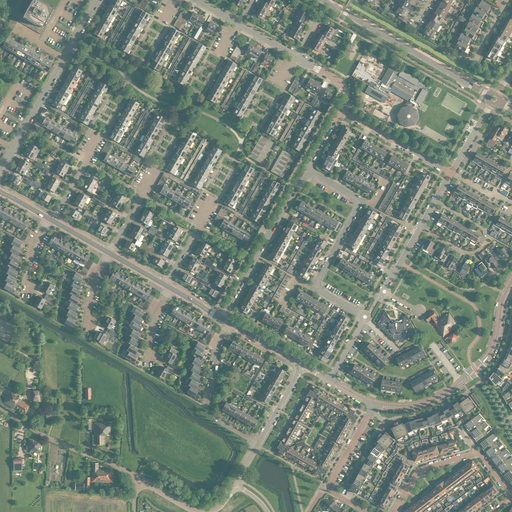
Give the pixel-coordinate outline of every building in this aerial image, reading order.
[(39,26),(41,27),(44,29),(46,24),(44,23),(53,9),(36,0),(32,0),(23,17),(26,18),(28,20),(31,21),(34,23),(36,24),(39,26)] [(241,5),(242,2),(238,0),(232,0),(230,4),(235,7),(236,5),(242,8),(243,6),(241,5)] [(263,2),(271,6),(275,9),(276,8),(274,7),(276,3),(270,0),(267,0),(267,1),(266,0),(264,0),(263,0),(263,1),(263,2)] [(401,0),(398,6),(400,7),(408,12),(410,13),(412,10),(410,9),(411,8),(410,7),(411,5),(403,0),(402,0),(401,0)] [(119,6),(111,1),(108,7),(116,11),(119,6)] [(437,3),(436,6),(438,7),(448,13),(451,6),(450,6),(442,1),(440,4),(439,3),(439,4),(437,3)] [(257,5),(268,11),(271,6),(263,2),(261,4),(260,4),(259,3),(257,5)] [(491,7),(481,2),(478,8),(486,13),(489,15),(491,12),(490,11),(491,10),(489,9),(491,7)] [(259,9),(257,11),(265,16),(268,11),(257,5),(256,7),(258,8),(259,9)] [(108,7),(105,12),(113,17),(116,11),(108,7)] [(408,12),(400,7),(396,13),(399,15),(397,18),(405,23),(409,17),(408,16),(408,15),(407,14),(408,12)] [(444,19),(448,13),(438,7),(437,10),(436,9),(435,10),(434,9),(432,12),(433,13),(443,19),(444,19)] [(486,13),(478,8),(476,8),(473,14),(482,19),(485,21),(486,18),(485,17),(486,16),(484,15),(486,13)] [(295,14),(304,19),(305,16),(308,18),(309,15),(308,15),(306,14),(298,9),(295,14)] [(141,11),(138,17),(146,21),(149,16),(141,11)] [(256,20),(260,22),(261,21),(261,20),(263,20),(265,21),(268,17),(265,16),(257,11),(256,13),(255,13),(253,12),(252,14),(257,17),(256,18),(256,20)] [(16,24),(18,21),(17,21),(20,15),(15,12),(10,20),(16,24)] [(110,22),(113,17),(105,12),(102,18),(110,22)] [(182,22),(181,24),(180,26),(178,29),(178,30),(181,31),(186,22),(193,26),(199,16),(193,13),(189,20),(185,17),(184,18),(183,21),(182,22)] [(439,25),(443,19),(433,13),(432,16),(431,15),(430,16),(429,15),(427,18),(431,20),(439,25)] [(293,19),(295,20),(304,25),(305,23),(303,22),(302,21),(304,19),(295,14),(293,19)] [(470,21),(479,27),(481,27),(483,24),(481,23),(482,22),(481,22),(482,19),(473,14),(469,21),(470,21)] [(193,26),(199,29),(204,19),(199,16),(193,26)] [(143,27),(146,21),(138,17),(135,22),(143,27)] [(107,28),(110,22),(102,18),(99,23),(107,28)] [(293,25),(303,31),(305,29),(303,28),(302,27),(304,25),(295,20),(293,25)] [(440,26),(439,25),(431,20),(429,23),(428,22),(427,23),(426,22),(424,25),(426,26),(435,32),(436,32),(440,26)] [(478,29),(479,27),(470,21),(466,28),(476,33),(478,35),(480,32),(479,31),(479,30),(478,29)] [(140,32),(143,27),(135,22),(132,28),(140,32)] [(207,34),(208,32),(212,34),(216,26),(210,22),(204,32),(207,34)] [(99,23),(96,29),(104,33),(107,28),(99,23)] [(511,33),(511,31),(511,26),(505,23),(504,23),(502,25),(503,26),(502,27),(504,28),(511,33)] [(326,28),(324,31),(332,35),(335,30),(324,24),(323,26),(325,28),(326,28)] [(10,34),(13,29),(7,25),(4,30),(10,34)] [(300,32),(302,33),(303,31),(293,25),(290,30),(298,34),(300,32)] [(431,38),(435,32),(426,26),(424,29),(423,28),(422,29),(421,28),(419,31),(431,38)] [(511,33),(504,28),(502,27),(502,28),(501,28),(499,30),(500,31),(500,32),(508,37),(511,33)] [(136,37),(140,32),(132,28),(129,33),(136,37)] [(462,34),(471,39),(474,41),(476,38),(475,37),(476,36),(474,35),(476,33),(466,28),(462,34)] [(106,34),(104,33),(96,29),(93,34),(100,39),(102,35),(105,37),(106,34)] [(172,29),(168,34),(176,39),(176,38),(180,33),(172,29)] [(287,35),(298,41),(299,38),(297,37),(298,34),(290,30),(287,35)] [(330,40),(332,35),(324,31),(323,33),(322,33),(320,32),(319,34),(327,38),(330,40)] [(497,35),(498,35),(497,37),(505,42),(506,42),(508,37),(500,32),(499,33),(498,33),(497,35)] [(133,43),(136,37),(129,33),(125,38),(133,43)] [(165,40),(173,44),(175,41),(177,42),(179,40),(176,38),(176,39),(168,34),(165,40)] [(315,35),(314,37),(324,43),(327,38),(319,34),(317,36),(315,35)] [(471,39),(462,34),(461,34),(458,40),(459,41),(468,47),(469,47),(471,44),(470,43),(471,42),(469,41),(471,39)] [(12,40),(7,37),(2,47),(6,50),(12,40)] [(322,48),(324,43),(314,37),(312,39),(314,40),(315,41),(314,43),(322,48)] [(496,38),(494,37),(493,39),(494,40),(494,41),(502,46),(505,42),(497,37),(496,37),(496,38)] [(130,48),(133,43),(125,38),(122,44),(130,48)] [(16,43),(12,40),(6,50),(11,52),(16,43)] [(170,50),(170,49),(173,44),(165,40),(162,45),(170,50)] [(459,41),(455,47),(462,51),(459,55),(466,58),(468,55),(467,54),(469,51),(467,50),(468,49),(467,48),(468,47),(459,41)] [(491,45),(491,46),(499,51),(502,46),(494,41),(493,43),(491,42),(490,44),(491,45)] [(193,48),(195,49),(202,54),(205,48),(198,43),(196,42),(193,48)] [(11,52),(15,55),(21,45),(16,43),(11,52)] [(308,47),(313,49),(312,52),(316,55),(318,52),(319,53),(322,48),(314,43),(312,46),(311,45),(310,44),(308,47)] [(127,54),(130,48),(122,44),(119,50),(127,54)] [(25,48),(21,45),(15,55),(20,57),(25,48)] [(170,50),(162,45),(159,50),(167,55),(169,52),(171,53),(172,51),(170,49),(170,50)] [(249,45),(244,54),(246,56),(247,54),(251,56),(255,48),(249,45)] [(489,46),(487,49),(489,49),(488,51),(497,56),(499,51),(491,46),(490,47),(489,46)] [(20,57),(24,60),(29,50),(25,48),(20,57)] [(261,52),(255,48),(251,56),(254,58),(253,60),(255,61),(261,52)] [(191,54),(199,59),(202,54),(195,49),(191,54)] [(34,53),(29,50),(24,60),(28,62),(34,53)] [(159,50),(156,56),(164,60),(167,55),(159,50)] [(498,57),(497,56),(488,51),(487,52),(486,51),(485,53),(486,54),(485,56),(496,62),(498,57)] [(28,62),(33,65),(38,55),(34,53),(28,62)] [(188,60),(196,64),(199,59),(191,54),(188,60)] [(263,65),(264,64),(268,66),(272,58),(266,54),(261,64),(263,65)] [(43,58),(38,55),(33,65),(37,67),(43,58)] [(161,66),(164,60),(156,56),(153,61),(161,66)] [(37,67),(42,70),(47,61),(43,58),(37,67)] [(185,65),(193,70),(196,64),(188,60),(185,65)] [(42,70),(46,73),(52,63),(47,61),(42,70)] [(158,71),(161,66),(153,61),(150,67),(158,71)] [(225,66),(233,71),(236,65),(228,61),(225,66)] [(418,80),(401,70),(400,72),(398,71),(389,66),(380,81),(363,72),(367,65),(360,61),(351,76),(368,86),(364,92),(367,94),(371,96),(372,97),(382,102),(382,103),(384,103),(389,94),(388,94),(390,91),(390,92),(390,91),(407,101),(406,104),(405,104),(405,105),(403,105),(403,108),(401,108),(397,114),(397,115),(397,116),(399,123),(405,127),(406,127),(407,127),(414,125),(417,119),(418,118),(418,117),(417,114),(419,113),(419,112),(418,108),(418,106),(418,104),(420,105),(427,92),(426,92),(428,88),(427,87),(423,85),(422,84),(418,82),(418,80)] [(182,71),(190,75),(193,70),(185,65),(183,64),(182,67),(184,68),(182,71)] [(222,72),(230,76),(233,71),(225,66),(222,72)] [(74,67),(70,73),(78,77),(81,72),(74,67)] [(179,76),(187,81),(190,75),(182,71),(180,69),(177,75),(179,76)] [(227,82),(228,83),(232,77),(230,76),(222,72),(219,77),(227,82)] [(67,78),(75,83),(78,77),(70,73),(67,78)] [(183,86),(187,81),(179,76),(177,75),(175,77),(178,78),(176,82),(174,84),(181,89),(183,86)] [(249,80),(251,81),(259,86),(262,80),(253,75),(249,80)] [(224,87),(227,82),(219,77),(216,83),(224,87)] [(67,78),(64,84),(72,88),(75,83),(67,78)] [(305,87),(307,88),(306,91),(309,93),(315,82),(310,79),(305,87)] [(248,86),(256,91),(259,86),(251,81),(248,86)] [(100,82),(97,88),(105,92),(108,87),(100,82)] [(316,93),(317,93),(321,86),(315,82),(309,93),(315,96),(316,93)] [(213,88),(220,93),(224,87),(216,83),(213,88)] [(69,94),(72,88),(64,84),(61,89),(69,94)] [(245,92),(252,97),(256,91),(248,86),(245,92)] [(105,92),(97,88),(94,93),(102,98),(105,92)] [(220,93),(213,88),(210,94),(217,98),(220,93)] [(66,99),(69,94),(61,89),(58,94),(66,99)] [(329,104),(332,98),(330,97),(333,92),(326,89),(320,99),(329,104)] [(245,92),(241,97),(249,102),(252,97),(245,92)] [(89,98),(91,99),(99,103),(102,98),(94,93),(92,97),(91,96),(89,98)] [(63,104),(66,99),(58,94),(55,100),(63,104)] [(210,94),(206,99),(214,104),(217,98),(210,94)] [(286,94),(283,99),(291,104),(294,98),(286,94)] [(246,107),(249,102),(241,97),(238,103),(246,107)] [(91,99),(88,104),(96,109),(99,103),(91,99)] [(280,105),(288,109),(291,104),(283,99),(280,105)] [(59,110),(63,104),(55,100),(52,106),(59,110)] [(127,105),(135,110),(139,104),(131,100),(127,105)] [(243,113),(246,107),(238,103),(235,108),(243,113)] [(92,114),(96,109),(88,104),(85,110),(92,114)] [(135,110),(127,105),(124,111),(132,115),(134,116),(135,114),(134,113),(135,110)] [(276,110),(285,115),(288,109),(280,105),(276,110)] [(240,119),(243,113),(235,108),(232,114),(240,119)] [(310,114),(318,119),(321,113),(313,109),(310,114)] [(85,110),(81,115),(89,120),(92,114),(85,110)] [(273,116),(281,120),(285,115),(276,110),(273,116)] [(121,116),(129,121),(132,115),(124,111),(121,116)] [(306,120),(314,124),(318,119),(310,114),(306,120)] [(86,125),(89,120),(81,115),(80,118),(78,117),(76,120),(86,125)] [(154,120),(161,125),(165,119),(157,115),(154,120)] [(126,126),(129,121),(121,116),(118,122),(126,126)] [(270,121),(278,126),(281,120),(273,116),(270,121)] [(40,125),(46,128),(50,121),(45,117),(40,125)] [(150,126),(158,130),(161,125),(154,120),(150,126)] [(303,125),(311,130),(314,124),(306,120),(303,125)] [(56,124),(50,121),(46,128),(52,131),(56,124)] [(270,121),(267,127),(275,131),(278,126),(270,121)] [(123,132),(126,126),(118,122),(115,127),(123,132)] [(61,127),(56,124),(52,131),(57,135),(61,127)] [(300,131),(308,135),(311,130),(303,125),(300,131)] [(147,131),(155,136),(158,130),(150,126),(147,131)] [(339,133),(347,138),(349,139),(351,137),(349,135),(350,133),(347,131),(348,129),(343,126),(339,133)] [(496,128),(493,126),(490,131),(498,135),(496,138),(502,141),(505,135),(506,135),(507,133),(508,130),(501,126),(499,128),(496,126),(496,128)] [(67,130),(61,127),(57,135),(63,138),(67,130)] [(120,137),(123,132),(115,127),(112,133),(120,137)] [(277,133),(275,131),(267,127),(266,129),(265,128),(263,132),(264,132),(274,138),(277,133)] [(72,133),(67,130),(63,138),(68,141),(72,133)] [(74,131),(72,133),(68,141),(74,144),(78,136),(75,134),(76,132),(74,131)] [(142,136),(152,141),(155,136),(147,131),(146,134),(144,133),(143,134),(142,136)] [(297,136),(305,141),(308,135),(300,131),(297,136)] [(490,131),(486,137),(490,139),(487,144),(493,147),(496,142),(495,141),(496,138),(498,135),(490,131)] [(195,136),(187,132),(184,137),(192,142),(195,136)] [(116,143),(120,137),(112,133),(108,138),(116,143)] [(336,139),(344,143),(347,138),(339,133),(336,139)] [(141,142),(149,147),(152,141),(142,136),(139,141),(141,142)] [(260,136),(258,140),(270,147),(272,143),(260,136)] [(297,136),(294,142),(302,146),(305,141),(297,136)] [(192,142),(184,137),(181,143),(189,147),(192,142)] [(357,146),(365,151),(370,143),(364,140),(361,138),(358,144),(357,146)] [(333,144),(341,149),(344,143),(336,139),(333,144)] [(268,151),(270,147),(258,140),(256,144),(268,151)] [(146,152),(149,147),(141,142),(138,148),(146,152)] [(299,152),(302,146),(294,142),(291,148),(299,152)] [(186,153),(189,147),(181,143),(178,148),(186,153)] [(218,147),(212,143),(208,151),(210,152),(218,157),(221,151),(217,149),(218,147)] [(375,146),(370,143),(365,151),(364,154),(366,155),(368,152),(371,154),(375,146)] [(30,144),(27,150),(35,154),(37,155),(40,150),(30,144)] [(265,155),(268,151),(256,144),(253,149),(265,155)] [(341,149),(333,144),(330,150),(338,154),(341,149)] [(381,149),(379,148),(375,146),(371,154),(376,157),(381,149)] [(146,152),(138,148),(135,153),(143,158),(146,152)] [(178,148),(175,154),(183,158),(186,153),(178,148)] [(265,155),(253,149),(251,153),(263,160),(265,155)] [(386,153),(381,149),(376,157),(375,159),(378,161),(379,159),(381,160),(380,163),(383,165),(388,157),(385,155),(386,153)] [(35,154),(27,150),(23,155),(34,161),(37,155),(35,154)] [(282,150),(279,155),(292,161),(294,157),(282,150)] [(330,150),(327,155),(335,160),(338,154),(330,150)] [(205,157),(207,158),(215,162),(218,157),(210,152),(208,155),(206,154),(205,157)] [(261,164),(263,160),(251,153),(249,157),(261,164)] [(477,165),(482,156),(477,153),(472,162),(477,165)] [(108,164),(112,157),(107,154),(105,157),(102,162),(103,162),(104,162),(108,164)] [(180,164),(183,158),(175,154),(172,159),(180,164)] [(114,155),(112,157),(108,164),(114,167),(118,160),(119,158),(114,155)] [(277,159),(289,166),(292,161),(279,155),(277,159)] [(337,161),(335,160),(327,155),(324,161),(332,165),(334,166),(337,161)] [(392,156),(387,163),(393,167),(397,159),(392,156)] [(487,159),(482,156),(477,165),(482,167),(487,159)] [(118,160),(114,167),(113,168),(119,171),(119,170),(123,163),(125,160),(119,157),(119,158),(118,160)] [(204,163),(212,168),(215,162),(207,158),(204,163)] [(485,169),(486,170),(491,161),(492,161),(487,158),(487,159),(482,167),(481,169),(484,171),(485,170),(485,169)] [(26,169),(28,171),(31,165),(21,159),(18,165),(26,170),(26,169)] [(176,169),(180,164),(172,159),(168,165),(176,169)] [(275,163),(287,170),(289,166),(277,159),(275,163)] [(397,171),(398,170),(403,162),(397,159),(393,167),(395,168),(394,169),(397,171)] [(58,160),(55,166),(65,172),(69,166),(61,162),(58,160)] [(334,166),(332,165),(324,161),(321,166),(322,167),(321,169),(325,171),(326,169),(330,172),(334,166)] [(486,170),(491,173),(494,167),(496,164),(491,161),(486,170)] [(408,165),(403,162),(398,170),(397,171),(403,174),(406,176),(408,172),(411,167),(408,165)] [(123,163),(119,170),(125,173),(129,166),(123,163)] [(209,173),(212,168),(204,163),(201,169),(209,173)] [(275,163),(272,167),(284,174),(287,170),(275,163)] [(129,166),(125,173),(130,177),(130,176),(132,177),(136,171),(134,170),(131,168),(133,166),(130,164),(129,166)] [(496,164),(494,167),(491,173),(496,175),(501,167),(496,164)] [(26,169),(26,170),(18,165),(14,171),(23,176),(22,178),(26,180),(28,177),(25,176),(28,171),(26,169)] [(168,165),(165,170),(173,175),(176,169),(168,165)] [(252,173),(253,170),(245,165),(242,171),(250,175),(253,177),(254,174),(252,173)] [(55,166),(52,171),(54,172),(54,173),(62,177),(65,172),(55,166)] [(282,178),(284,174),(272,167),(270,172),(282,178)] [(501,167),(496,175),(495,177),(501,180),(502,177),(501,177),(506,170),(501,167)] [(342,179),(348,182),(352,174),(347,171),(348,170),(345,168),(343,172),(340,177),(342,178),(342,179)] [(201,169),(197,174),(206,179),(209,173),(201,169)] [(386,172),(381,169),(378,174),(383,177),(386,172)] [(249,178),(250,175),(242,171),(239,176),(249,182),(251,180),(249,178)] [(416,177),(419,178),(427,183),(430,177),(422,173),(420,176),(418,175),(416,177)] [(202,184),(206,179),(197,174),(194,179),(202,184)] [(352,174),(348,182),(353,185),(358,177),(352,174)] [(9,181),(17,185),(20,180),(12,175),(9,181)] [(358,177),(353,185),(359,188),(365,178),(359,175),(358,177)] [(249,182),(239,176),(236,182),(244,186),(247,181),(249,182)] [(48,179),(47,181),(49,183),(48,183),(57,187),(60,182),(52,177),(50,180),(48,179)] [(89,178),(85,183),(93,188),(96,182),(89,178)] [(366,181),(367,179),(365,178),(359,188),(364,191),(369,183),(366,181)] [(427,183),(419,178),(416,184),(424,189),(427,183)] [(199,190),(202,184),(194,179),(191,185),(199,190)] [(280,185),(272,180),(269,186),(277,190),(278,191),(279,189),(278,188),(279,188),(280,186),(280,185)] [(47,181),(43,187),(45,188),(53,193),(57,187),(48,183),(49,183),(47,181)] [(241,192),(244,186),(236,182),(233,187),(241,192)] [(90,193),(93,188),(85,183),(82,189),(90,193)] [(165,183),(165,184),(163,186),(162,189),(160,193),(159,193),(165,196),(169,189),(166,187),(168,184),(165,183)] [(374,186),(369,183),(364,191),(370,194),(374,186)] [(421,194),(424,189),(416,184),(413,189),(421,194)] [(277,190),(269,186),(266,191),(274,196),(277,190)] [(457,199),(458,197),(463,189),(458,186),(456,191),(454,190),(452,194),(453,195),(453,196),(457,199)] [(238,197),(241,192),(233,187),(230,193),(238,197)] [(165,196),(170,199),(174,192),(169,189),(165,196)] [(413,189),(409,195),(417,200),(421,194),(413,189)] [(458,197),(463,200),(468,191),(463,189),(458,197)] [(175,191),(174,192),(170,199),(170,200),(175,203),(176,202),(180,195),(181,194),(180,193),(180,192),(177,190),(176,191),(175,191)] [(40,198),(48,203),(51,197),(40,191),(37,196),(40,198)] [(274,196),(266,191),(263,197),(271,201),(272,200),(272,199),(273,199),(274,197),(273,196),(274,196)] [(473,194),(468,191),(463,200),(468,203),(473,194)] [(80,193),(77,199),(84,203),(88,198),(80,193)] [(230,193),(227,198),(235,203),(238,197),(230,193)] [(114,199),(114,200),(122,204),(125,198),(117,194),(114,199)] [(477,197),(473,194),(468,203),(472,205),(477,197)] [(181,205),(185,198),(180,195),(176,202),(181,205)] [(414,205),(417,200),(409,195),(406,200),(414,205)] [(186,210),(187,209),(191,202),(192,199),(189,197),(187,196),(185,198),(181,205),(183,207),(186,210)] [(263,197),(260,202),(267,207),(271,201),(263,197)] [(476,209),(477,208),(482,199),(477,197),(472,205),(472,207),(476,209)] [(119,210),(122,204),(114,200),(114,199),(112,198),(109,204),(111,205),(119,210)] [(232,208),(235,203),(227,198),(224,204),(232,208)] [(81,209),(84,203),(77,199),(73,204),(81,209)] [(487,202),(482,199),(477,208),(482,211),(487,202)] [(403,206),(411,210),(414,205),(406,200),(405,204),(402,202),(401,205),(403,206)] [(487,201),(487,202),(482,211),(487,213),(491,205),(492,204),(487,201)] [(264,212),(267,207),(260,202),(256,207),(264,212)] [(301,202),(297,210),(302,213),(306,205),(301,202)] [(312,208),(306,205),(302,213),(307,216),(312,208)] [(487,213),(491,216),(496,207),(491,205),(487,213)] [(403,206),(400,211),(408,216),(411,210),(403,206)] [(2,208),(0,210),(0,216),(2,218),(8,208),(6,207),(4,209),(2,208)] [(261,217),(264,212),(256,207),(253,213),(261,217)] [(368,209),(365,214),(373,219),(376,213),(377,211),(369,207),(368,209)] [(2,218),(8,221),(12,214),(10,212),(10,210),(8,208),(2,218)] [(307,216),(312,219),(317,211),(312,208),(307,216)] [(77,215),(78,213),(71,209),(68,214),(75,219),(77,219),(78,219),(79,217),(79,216),(77,215)] [(108,209),(105,215),(113,219),(116,214),(108,209)] [(153,214),(145,210),(142,215),(150,220),(153,214)] [(322,214),(317,211),(312,219),(317,221),(322,214)] [(405,222),(408,216),(400,211),(398,215),(396,213),(395,216),(405,222)] [(14,215),(12,214),(8,221),(13,224),(18,214),(16,213),(14,215)] [(258,223),(261,217),(253,213),(250,219),(258,223)] [(20,215),(18,214),(13,224),(18,227),(22,220),(20,218),(20,215)] [(327,216),(322,214),(317,221),(323,224),(327,216)] [(373,219),(365,214),(362,219),(370,224),(373,219)] [(441,228),(442,226),(443,223),(447,217),(442,214),(439,219),(438,219),(436,222),(438,222),(436,226),(441,228)] [(110,225),(113,219),(105,215),(102,220),(110,225)] [(147,226),(150,220),(142,215),(139,221),(147,226)] [(332,219),(327,216),(323,224),(328,227),(332,219)] [(219,227),(225,230),(229,223),(230,222),(227,220),(226,219),(224,217),(219,227)] [(447,217),(443,223),(442,226),(447,229),(452,220),(447,217)] [(500,229),(504,222),(505,220),(500,218),(498,220),(496,219),(493,225),(500,229)] [(25,228),(26,225),(29,220),(27,219),(25,221),(22,220),(18,227),(23,230),(25,228)] [(290,222),(289,221),(286,226),(294,231),(297,226),(295,224),(296,223),(297,222),(296,222),(297,222),(292,219),(291,220),(290,222)] [(335,221),(332,219),(328,227),(333,230),(337,232),(341,224),(335,221)] [(362,219),(359,225),(367,229),(369,230),(372,225),(370,224),(362,219)] [(447,229),(451,231),(457,222),(452,219),(452,220),(447,229)] [(505,220),(504,222),(500,229),(504,232),(509,223),(505,220)] [(451,231),(456,234),(461,225),(456,223),(457,222),(451,231)] [(234,226),(229,223),(225,230),(230,233),(234,226)] [(394,223),(391,229),(399,233),(402,228),(394,223)] [(107,229),(99,225),(96,230),(104,235),(107,229)] [(136,225),(133,231),(141,235),(143,236),(146,231),(144,230),(136,225)] [(168,230),(171,232),(179,236),(182,231),(174,226),(171,225),(168,230)] [(359,225),(356,230),(364,234),(367,229),(359,225)] [(466,228),(461,225),(456,234),(461,237),(463,233),(466,228)] [(240,229),(234,226),(230,233),(236,236),(240,229)] [(294,231),(286,226),(283,232),(291,236),(294,231)] [(241,227),(240,229),(236,236),(241,239),(245,232),(243,231),(244,228),(241,227)] [(466,228),(463,233),(461,237),(465,239),(470,231),(466,228)] [(399,233),(391,229),(388,234),(396,239),(399,233)] [(248,234),(249,231),(247,230),(245,232),(241,239),(247,243),(248,240),(250,241),(253,237),(251,236),(251,235),(248,234)] [(361,239),(364,234),(356,230),(353,235),(361,239)] [(138,241),(141,235),(133,231),(130,236),(137,240),(135,243),(140,245),(142,243),(138,241)] [(465,239),(470,242),(475,233),(470,231),(465,239)] [(175,242),(179,236),(171,232),(167,237),(175,242)] [(283,232),(280,237),(288,241),(291,236),(283,232)] [(480,235),(476,233),(475,232),(475,233),(470,242),(475,245),(480,235)] [(388,234),(385,239),(393,244),(396,239),(388,234)] [(328,240),(323,237),(322,237),(319,235),(319,236),(318,237),(319,237),(319,238),(316,243),(324,248),(327,243),(326,242),(327,241),(328,240)] [(353,235),(350,240),(358,245),(361,239),(353,235)] [(52,237),(48,244),(53,247),(59,237),(57,236),(55,238),(52,237)] [(61,238),(59,237),(53,247),(58,250),(63,242),(60,241),(61,238)] [(285,247),(288,241),(280,237),(277,242),(285,247)] [(13,245),(21,250),(23,251),(24,248),(20,246),(22,242),(14,238),(11,243),(9,242),(8,243),(13,245)] [(385,239),(382,245),(390,249),(393,244),(385,239)] [(127,241),(126,240),(125,242),(126,243),(124,246),(124,247),(132,251),(134,248),(136,249),(138,247),(139,247),(140,245),(135,243),(134,245),(127,241)] [(355,250),(358,245),(350,240),(346,248),(352,252),(356,253),(357,251),(355,250)] [(434,243),(428,240),(425,246),(423,245),(420,249),(422,250),(432,256),(435,250),(431,248),(434,243)] [(173,246),(165,241),(162,247),(170,252),(173,246)] [(65,244),(63,242),(58,250),(63,253),(69,243),(67,242),(65,244)] [(202,242),(198,247),(206,252),(210,246),(202,242)] [(282,252),(285,247),(277,242),(274,247),(282,252)] [(63,253),(69,256),(73,248),(71,247),(71,244),(69,243),(63,253)] [(313,249),(321,253),(324,248),(316,243),(316,244),(314,243),(313,245),(314,246),(313,249)] [(390,249),(382,245),(380,244),(377,249),(379,250),(387,254),(390,249)] [(10,250),(7,249),(7,250),(11,252),(20,257),(22,258),(23,256),(19,253),(21,250),(13,245),(10,250)] [(170,252),(162,247),(159,245),(156,251),(166,257),(170,252)] [(203,257),(206,252),(198,247),(195,253),(203,257)] [(279,257),(282,252),(274,247),(271,253),(279,257)] [(446,250),(440,247),(434,257),(444,263),(447,257),(443,254),(446,250)] [(76,250),(73,248),(69,256),(74,259),(80,249),(78,248),(76,250)] [(504,249),(503,248),(501,250),(499,248),(493,253),(498,259),(501,257),(504,260),(509,256),(508,254),(509,252),(509,251),(507,249),(506,248),(504,249)] [(80,249),(74,259),(79,262),(83,254),(81,253),(82,250),(80,249)] [(310,254),(318,258),(321,253),(313,249),(310,254)] [(384,260),(387,254),(379,250),(376,255),(384,260)] [(18,260),(20,257),(11,252),(8,258),(6,256),(6,257),(10,260),(18,265),(20,266),(22,263),(18,260)] [(276,263),(279,257),(271,253),(268,258),(276,263)] [(79,262),(84,265),(86,263),(88,260),(90,255),(88,254),(86,256),(83,254),(79,262)] [(318,258),(310,254),(307,259),(315,264),(318,258)] [(384,260),(376,255),(374,254),(370,261),(370,262),(373,263),(373,264),(378,266),(380,264),(381,265),(384,260)] [(491,266),(493,269),(499,265),(492,256),(491,255),(489,257),(486,259),(485,258),(482,260),(482,261),(488,268),(491,266)] [(455,263),(458,259),(451,256),(445,266),(452,269),(455,271),(458,265),(455,263)] [(156,257),(153,263),(161,267),(164,262),(156,257)] [(193,257),(190,263),(198,268),(199,269),(201,270),(202,267),(199,265),(201,262),(193,257)] [(236,262),(228,257),(225,263),(233,267),(236,262)] [(347,262),(341,258),(337,266),(342,269),(347,262)] [(307,259),(304,264),(312,269),(315,264),(307,259)] [(7,265),(5,264),(4,265),(9,267),(17,272),(19,273),(21,270),(16,268),(18,265),(10,260),(7,265)] [(347,262),(342,269),(347,272),(352,264),(347,262)] [(353,262),(352,264),(347,272),(347,273),(352,276),(353,275),(357,267),(358,265),(353,262)] [(475,270),(474,271),(474,273),(475,273),(476,272),(481,278),(486,274),(484,270),(486,269),(481,262),(476,266),(477,268),(475,270)] [(199,269),(198,268),(190,263),(186,269),(194,273),(196,270),(198,271),(199,269)] [(233,267),(225,263),(222,268),(226,270),(225,271),(230,274),(233,269),(232,269),(233,267)] [(460,265),(456,272),(465,277),(470,266),(464,263),(463,266),(460,265)] [(265,264),(261,270),(269,275),(273,269),(275,267),(268,264),(267,266),(265,264)] [(309,274),(312,269),(304,264),(301,270),(309,274)] [(15,275),(17,272),(9,267),(6,272),(4,271),(3,272),(8,275),(16,279),(19,281),(21,278),(18,276),(18,277),(15,275)] [(357,267),(353,275),(358,278),(362,270),(357,267)] [(269,275),(261,270),(258,276),(266,280),(269,275)] [(305,281),(309,274),(301,270),(297,277),(305,281)] [(358,278),(363,281),(368,273),(362,270),(358,278)] [(113,271),(109,279),(114,282),(120,272),(118,271),(116,273),(113,271)] [(122,273),(120,272),(114,282),(119,285),(124,277),(121,276),(122,273)] [(82,281),(84,277),(75,273),(72,278),(70,277),(69,278),(72,279),(74,280),(82,285),(84,286),(86,283),(82,281)] [(182,275),(183,275),(181,279),(189,283),(190,284),(193,279),(192,278),(184,273),(183,273),(182,275)] [(214,277),(216,278),(224,283),(227,277),(219,273),(217,276),(216,275),(214,277)] [(373,276),(368,273),(363,281),(368,284),(370,285),(375,278),(373,276)] [(5,280),(3,279),(2,280),(7,282),(15,287),(17,288),(18,285),(14,283),(16,279),(8,275),(5,280)] [(266,280),(258,276),(255,281),(263,286),(265,287),(268,281),(266,280)] [(128,277),(126,279),(124,277),(119,285),(125,288),(130,278),(128,277)] [(132,279),(130,278),(125,288),(130,291),(134,283),(132,282),(132,279)] [(221,288),(224,283),(216,278),(213,284),(221,288)] [(72,279),(68,285),(73,288),(81,292),(83,293),(84,291),(80,288),(82,285),(74,280),(72,279)] [(255,281),(252,286),(260,291),(263,286),(255,281)] [(13,290),(15,287),(7,282),(4,287),(1,286),(1,287),(15,295),(17,292),(13,290)] [(53,286),(46,282),(42,291),(47,293),(45,296),(56,303),(57,299),(49,294),(53,286)] [(139,283),(137,285),(134,283),(130,291),(135,294),(141,284),(139,283)] [(143,285),(141,284),(135,294),(140,297),(145,289),(142,288),(143,285)] [(260,291),(252,286),(249,292),(257,296),(259,293),(261,294),(262,292),(260,291)] [(208,287),(205,293),(207,294),(215,299),(218,293),(210,288),(208,287)] [(79,296),(81,292),(73,288),(70,293),(67,291),(67,292),(71,295),(80,300),(81,301),(83,298),(79,296)] [(146,300),(147,297),(149,294),(151,290),(149,289),(147,291),(145,289),(140,297),(145,300),(146,300)] [(302,292),(298,290),(295,295),(297,296),(295,299),(301,303),(305,295),(301,292),(302,292)] [(257,296),(249,292),(246,297),(254,302),(256,303),(258,299),(256,298),(257,296)] [(70,302),(78,307),(80,308),(82,305),(78,303),(80,300),(71,295),(69,300),(66,299),(66,300),(70,302)] [(301,303),(306,306),(311,298),(310,297),(310,296),(307,295),(305,295),(301,303)] [(55,307),(56,303),(45,296),(43,299),(38,297),(33,305),(41,309),(45,302),(55,307)] [(254,302),(246,297),(242,303),(250,307),(254,302)] [(311,298),(306,306),(309,308),(308,310),(310,311),(312,309),(316,301),(311,298)] [(316,301),(312,309),(317,312),(322,304),(316,301)] [(76,310),(78,307),(70,302),(67,307),(65,306),(64,307),(67,308),(77,314),(79,315),(80,313),(76,310)] [(247,313),(250,307),(242,303),(239,308),(238,310),(246,315),(247,313)] [(327,307),(322,304),(317,312),(323,315),(322,316),(325,317),(326,314),(329,309),(327,307)] [(171,312),(170,314),(175,317),(181,307),(179,306),(177,308),(175,306),(174,307),(171,312)] [(183,308),(181,307),(175,317),(181,320),(185,312),(183,311),(183,308)] [(75,317),(77,314),(67,308),(63,314),(68,317),(76,322),(78,323),(79,320),(75,317)] [(131,313),(135,315),(143,320),(145,321),(146,318),(142,315),(144,312),(136,308),(133,313),(131,311),(131,313)] [(266,324),(271,316),(265,313),(266,312),(263,310),(262,314),(261,314),(258,319),(261,320),(261,321),(266,324)] [(400,323),(399,322),(398,322),(397,321),(396,321),(395,322),(394,322),(393,323),(392,323),(385,311),(377,325),(395,342),(396,339),(403,343),(415,330),(406,314),(401,323),(400,323)] [(455,328),(457,326),(455,323),(456,322),(449,313),(438,321),(434,317),(436,316),(433,311),(425,318),(428,322),(430,320),(443,337),(455,328)] [(181,320),(186,323),(192,313),(190,312),(188,314),(185,312),(181,320)] [(194,314),(192,313),(186,323),(191,326),(195,318),(193,317),(194,314)] [(345,325),(350,318),(342,313),(341,315),(339,314),(335,319),(345,325)] [(141,323),(143,320),(135,315),(132,320),(130,319),(129,320),(134,322),(141,327),(144,328),(145,325),(141,323)] [(276,319),(271,316),(266,324),(272,327),(276,319)] [(74,325),(76,322),(68,317),(65,322),(63,321),(62,322),(76,330),(78,327),(74,325)] [(108,317),(103,326),(108,329),(106,332),(117,338),(118,334),(113,331),(116,326),(113,324),(115,321),(108,317)] [(198,320),(195,318),(191,326),(196,329),(202,319),(200,317),(198,320)] [(277,330),(278,330),(282,322),(283,321),(278,317),(276,319),(272,327),(274,328),(274,329),(277,331),(277,330)] [(196,329),(201,332),(206,324),(203,323),(204,320),(202,319),(196,329)] [(342,331),(345,325),(335,319),(332,325),(335,326),(342,331)] [(131,328),(129,326),(128,327),(130,329),(140,334),(142,335),(144,333),(140,330),(141,327),(134,322),(131,328)] [(208,332),(210,329),(212,325),(210,324),(208,326),(206,324),(201,332),(206,335),(207,335),(208,332)] [(283,333),(289,337),(293,329),(287,325),(287,326),(285,325),(281,332),(283,333)] [(339,336),(342,331),(335,326),(331,332),(339,336)] [(296,330),(293,329),(289,337),(288,337),(291,339),(292,338),(294,340),(299,332),(300,329),(297,328),(296,330)] [(138,337),(140,334),(130,329),(128,332),(130,334),(130,335),(127,334),(127,335),(131,337),(139,342),(141,343),(143,340),(138,337)] [(336,342),(339,336),(331,332),(329,331),(328,333),(330,334),(328,337),(336,342)] [(451,335),(454,340),(460,336),(457,331),(451,335)] [(117,343),(117,338),(106,332),(105,335),(100,332),(95,340),(101,344),(106,337),(117,343)] [(294,340),(300,343),(304,335),(299,332),(294,340)] [(311,342),(312,338),(311,338),(312,336),(306,332),(304,335),(300,343),(299,344),(305,347),(305,346),(307,347),(308,347),(311,342)] [(454,340),(451,335),(445,340),(448,345),(454,340)] [(137,345),(139,342),(131,337),(128,342),(126,341),(126,342),(130,345),(136,348),(138,349),(140,350),(141,347),(137,345)] [(333,347),(336,342),(328,337),(325,343),(333,347)] [(228,349),(233,352),(235,348),(237,344),(232,341),(228,349)] [(330,353),(333,347),(325,343),(323,341),(322,344),(324,345),(322,348),(330,353)] [(197,342),(197,343),(194,348),(192,346),(191,347),(196,350),(204,354),(206,355),(208,353),(203,350),(205,347),(197,342)] [(237,344),(235,348),(233,352),(238,355),(242,347),(237,344)] [(138,349),(136,348),(130,345),(127,350),(125,349),(127,351),(129,352),(136,356),(139,357),(140,355),(136,352),(138,349)] [(248,350),(244,348),(242,347),(238,355),(244,358),(248,350)] [(320,347),(317,352),(327,358),(330,353),(322,348),(320,347)] [(378,350),(375,348),(372,351),(369,354),(372,358),(379,351),(378,350)] [(169,363),(167,367),(180,374),(181,367),(173,362),(172,362),(174,359),(175,359),(176,356),(177,353),(170,349),(169,352),(164,361),(169,363)] [(372,358),(375,361),(382,354),(380,352),(381,351),(379,349),(378,350),(379,351),(372,358)] [(202,358),(204,354),(196,350),(193,355),(191,354),(190,355),(195,357),(203,362),(205,363),(206,360),(202,358)] [(249,361),(253,353),(248,350),(244,358),(249,361)] [(407,351),(408,353),(409,352),(413,361),(418,359),(416,354),(413,350),(410,352),(409,350),(407,351)] [(134,360),(136,356),(129,352),(127,351),(124,356),(123,357),(137,365),(139,362),(134,360)] [(408,353),(405,354),(409,363),(413,361),(409,352),(408,353)] [(253,353),(249,361),(254,364),(258,356),(253,353)] [(375,361),(379,364),(385,358),(384,357),(382,354),(375,361)] [(398,356),(399,357),(401,357),(405,365),(409,363),(405,354),(402,356),(401,354),(398,356)] [(384,357),(385,358),(379,364),(382,368),(389,361),(386,359),(388,357),(386,355),(384,357)] [(258,356),(254,364),(259,367),(264,359),(258,356)] [(201,365),(203,362),(195,357),(192,362),(190,361),(189,362),(194,365),(202,369),(204,370),(205,367),(201,365)] [(401,357),(399,357),(396,359),(400,367),(405,365),(401,357)] [(502,359),(502,363),(501,364),(509,369),(511,367),(511,365),(511,363),(504,359),(502,359)] [(501,364),(499,364),(499,367),(498,369),(506,374),(506,375),(507,375),(509,374),(507,373),(507,372),(510,371),(509,369),(501,364)] [(200,372),(202,369),(194,365),(191,370),(189,369),(188,370),(192,372),(201,376),(202,378),(204,375),(200,372)] [(156,375),(163,379),(168,371),(180,378),(181,374),(167,367),(166,369),(161,367),(156,375)] [(351,371),(350,373),(355,376),(357,371),(352,368),(350,367),(349,370),(351,371)] [(360,367),(357,371),(355,376),(359,378),(364,370),(363,369),(360,367)] [(368,372),(365,370),(366,369),(364,367),(363,369),(364,370),(359,378),(363,380),(368,372)] [(275,373),(282,377),(285,372),(278,368),(275,373)] [(504,377),(507,376),(506,375),(506,374),(498,369),(498,368),(496,368),(496,372),(495,373),(502,379),(504,377)] [(187,377),(189,378),(199,384),(201,385),(203,382),(199,380),(201,376),(192,372),(189,377),(187,376),(187,377)] [(368,383),(372,375),(371,374),(368,372),(363,380),(368,383)] [(372,372),(371,374),(372,375),(368,383),(372,385),(377,377),(374,375),(375,374),(372,372)] [(503,380),(502,379),(495,373),(493,372),(493,373),(492,373),(490,375),(491,375),(490,376),(490,378),(491,378),(490,379),(493,384),(495,382),(497,385),(499,386),(503,382),(503,380)] [(272,378),(279,382),(282,377),(275,373),(272,378)] [(421,375),(422,377),(423,376),(428,384),(432,382),(430,378),(427,373),(424,375),(423,373),(421,375)] [(436,377),(438,376),(437,373),(435,374),(430,378),(432,382),(437,378),(436,377)] [(428,384),(423,376),(422,377),(419,378),(424,387),(428,384)] [(197,387),(199,384),(189,378),(186,384),(190,386),(198,391),(200,392),(202,390),(197,387)] [(269,383),(276,388),(279,382),(272,378),(269,383)] [(413,380),(414,382),(415,381),(420,389),(424,387),(419,378),(416,380),(415,378),(413,380)] [(420,389),(415,381),(414,382),(411,383),(415,392),(420,389)] [(276,388),(269,383),(266,389),(273,393),(276,388)] [(196,394),(198,391),(190,386),(187,392),(185,391),(184,392),(199,400),(200,397),(196,394)] [(314,398),(317,399),(321,393),(314,388),(312,391),(314,398)] [(505,400),(510,397),(511,399),(511,388),(502,396),(505,400)] [(266,389),(263,394),(270,398),(273,393),(266,389)] [(13,408),(25,414),(29,406),(20,401),(23,397),(10,390),(2,403),(13,409),(13,408)] [(306,397),(312,401),(314,398),(312,391),(309,390),(305,397),(306,397)] [(36,401),(36,403),(40,403),(40,391),(32,391),(32,401),(36,401)] [(317,399),(316,401),(321,404),(322,404),(326,396),(321,393),(317,399)] [(267,403),(270,398),(263,394),(260,399),(267,403)] [(473,394),(471,395),(478,406),(481,404),(473,394)] [(326,396),(322,404),(321,404),(327,407),(331,399),(326,396)] [(306,397),(303,402),(311,407),(314,402),(312,401),(306,397)] [(459,404),(463,410),(466,414),(470,412),(469,411),(472,408),(473,409),(477,407),(469,397),(465,399),(463,397),(461,399),(463,401),(459,404)] [(327,407),(332,410),(337,402),(331,399),(327,407)] [(219,406),(222,408),(221,410),(227,413),(232,404),(230,403),(229,405),(226,403),(226,402),(223,400),(219,406)] [(459,404),(457,401),(454,404),(453,405),(458,414),(459,413),(463,410),(459,404)] [(308,412),(311,407),(303,402),(300,408),(308,412)] [(332,410),(337,413),(342,405),(337,402),(332,410)] [(232,404),(227,413),(232,416),(236,409),(237,406),(232,403),(232,404)] [(342,405),(337,413),(342,416),(344,414),(343,414),(347,408),(342,405)] [(453,417),(458,414),(453,405),(449,407),(450,407),(448,408),(453,417)] [(347,408),(343,414),(344,414),(347,416),(353,414),(354,412),(347,407),(347,408)] [(300,408),(297,413),(305,417),(308,412),(300,408)] [(443,411),(447,420),(453,417),(448,408),(444,409),(445,410),(443,411)] [(236,409),(232,416),(237,419),(241,412),(236,409)] [(53,418),(53,419),(57,419),(57,410),(52,411),(52,413),(45,413),(46,419),(53,418)] [(441,422),(447,420),(443,411),(443,410),(439,412),(438,413),(441,422)] [(241,412),(237,419),(242,422),(246,415),(241,412)] [(305,417),(297,413),(294,418),(302,423),(305,417)] [(436,424),(441,422),(438,413),(437,413),(434,414),(434,415),(432,415),(432,416),(436,425),(436,424)] [(347,416),(345,419),(351,423),(356,416),(353,414),(347,416)] [(470,434),(471,432),(480,425),(478,422),(482,417),(479,414),(465,424),(469,430),(468,431),(470,434)] [(246,415),(242,422),(248,425),(252,418),(246,415)] [(427,417),(429,427),(430,426),(436,425),(432,416),(432,415),(428,416),(429,417),(427,417)] [(424,428),(429,427),(427,417),(423,418),(422,419),(421,419),(424,428)] [(252,418),(248,425),(253,428),(257,421),(252,418)] [(351,423),(345,419),(343,418),(340,423),(348,428),(351,423)] [(417,420),(415,420),(418,429),(424,428),(421,419),(422,419),(421,418),(417,419),(417,420)] [(413,431),(418,429),(415,420),(415,419),(411,421),(409,422),(413,431)] [(293,420),(290,425),(298,430),(301,425),(293,420)] [(405,424),(403,425),(407,433),(408,433),(413,431),(409,422),(409,421),(405,423),(405,424)] [(408,433),(407,433),(403,425),(403,423),(398,425),(397,422),(394,424),(395,426),(391,429),(397,440),(401,438),(400,437),(404,435),(404,436),(408,434),(408,433)] [(485,422),(480,425),(471,432),(475,437),(474,439),(476,441),(486,434),(484,430),(488,425),(485,422)] [(93,423),(94,445),(104,445),(104,436),(110,436),(109,423),(93,423)] [(348,428),(340,423),(337,429),(345,433),(348,428)] [(295,435),(298,430),(290,425),(287,430),(295,435)] [(345,433),(337,429),(334,434),(342,439),(345,433)] [(287,430),(284,436),(292,440),(295,435),(287,430)] [(378,443),(385,449),(385,450),(386,450),(389,447),(388,446),(391,444),(392,444),(395,441),(386,432),(382,436),(380,434),(378,436),(380,438),(377,442),(378,443)] [(486,452),(495,445),(492,441),(497,436),(494,433),(480,444),(484,449),(482,450),(485,453),(486,452)] [(331,439),(339,444),(342,439),(334,434),(331,439)] [(289,446),(292,440),(284,436),(281,441),(287,445),(289,446)] [(29,453),(40,454),(41,441),(29,440),(28,449),(30,449),(29,453)] [(287,445),(281,441),(280,441),(276,448),(279,450),(285,448),(287,445)] [(330,441),(327,446),(335,451),(338,446),(330,441)] [(500,441),(495,445),(486,452),(490,457),(488,458),(491,461),(492,460),(501,452),(498,449),(503,444),(500,441)] [(373,447),(374,448),(374,447),(381,454),(385,450),(385,449),(378,443),(377,444),(376,444),(373,447)] [(434,456),(439,454),(437,446),(436,444),(431,445),(432,447),(434,456)] [(332,456),(335,451),(327,446),(324,452),(332,456)] [(370,452),(370,453),(378,458),(381,454),(374,447),(374,448),(373,449),(372,449),(370,452)] [(285,456),(289,450),(288,450),(285,448),(279,450),(277,452),(285,457),(285,456)] [(288,450),(289,450),(285,456),(290,459),(295,451),(289,448),(288,450)] [(506,449),(501,452),(492,460),(496,465),(494,466),(497,469),(498,467),(507,460),(504,457),(509,452),(506,449)] [(295,462),(300,454),(295,451),(290,459),(295,462)] [(329,462),(332,456),(324,452),(321,457),(329,462)] [(369,454),(366,458),(367,458),(375,463),(378,458),(370,453),(369,454)] [(300,454),(295,462),(301,465),(305,457),(300,454)] [(398,464),(407,470),(410,465),(406,463),(408,461),(398,455),(395,457),(399,459),(400,461),(398,464)] [(305,457),(301,465),(306,468),(311,460),(305,457)] [(326,467),(329,462),(321,457),(318,462),(320,463),(326,467)] [(500,474),(503,476),(504,475),(511,468),(511,467),(510,465),(511,462),(511,457),(507,460),(498,467),(502,472),(500,474)] [(13,458),(14,467),(21,467),(21,458),(13,458)] [(363,463),(364,463),(372,468),(375,463),(367,458),(366,460),(365,459),(363,463)] [(471,459),(466,463),(404,511),(426,511),(479,472),(474,465),(476,464),(471,459)] [(306,468),(311,471),(315,464),(315,465),(316,463),(311,460),(306,468)] [(90,482),(101,482),(112,483),(113,473),(111,473),(111,470),(102,470),(98,469),(98,464),(91,463),(90,482)] [(326,467),(320,463),(318,466),(320,473),(322,474),(327,467),(326,467)] [(363,465),(362,465),(360,468),(361,469),(361,468),(369,473),(372,468),(364,463),(363,465)] [(318,475),(320,473),(318,466),(315,465),(315,464),(311,471),(318,475)] [(398,464),(395,469),(405,474),(407,470),(398,464)] [(358,474),(366,478),(369,473),(361,468),(361,469),(360,470),(359,470),(357,473),(358,474)] [(393,473),(394,474),(402,478),(405,474),(395,469),(393,473)] [(402,478),(394,474),(393,473),(390,478),(399,483),(402,478)] [(355,479),(363,484),(366,478),(358,474),(357,475),(356,475),(354,479),(355,479)] [(388,482),(397,487),(399,483),(390,478),(388,482)] [(352,484),(360,489),(363,484),(355,479),(354,481),(353,480),(351,484),(352,484)] [(397,487),(388,482),(386,486),(395,492),(397,487)] [(498,492),(492,483),(488,487),(489,488),(494,495),(498,492)] [(348,489),(350,490),(357,494),(360,489),(352,484),(351,486),(350,486),(348,489)] [(392,496),(395,492),(386,486),(383,491),(392,496)] [(490,498),(494,495),(489,488),(485,491),(490,498)] [(480,493),(486,501),(490,498),(485,491),(484,489),(480,493)] [(383,491),(381,495),(390,501),(392,496),(383,491)] [(475,496),(482,504),(486,501),(480,493),(475,496)] [(378,500),(387,505),(388,506),(391,501),(390,501),(381,495),(378,500)] [(471,499),(478,507),(482,504),(475,496),(471,499)] [(467,502),(474,511),(478,507),(471,499),(467,502)] [(385,510),(387,505),(378,500),(375,505),(385,510)] [(325,511),(330,511),(331,511),(333,511),(337,507),(335,505),(334,501),(325,501),(325,511)] [(463,505),(468,511),(472,511),(474,511),(467,502),(463,505)]
